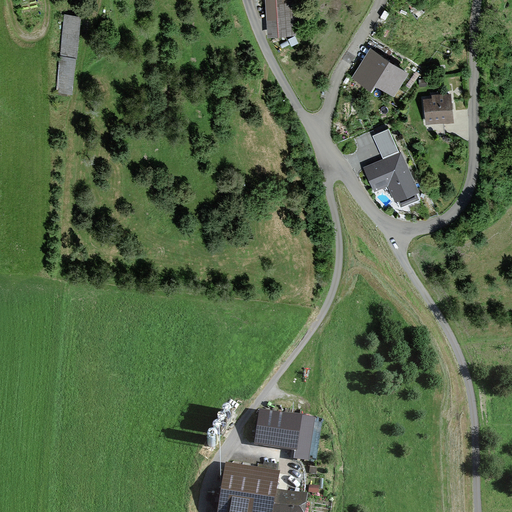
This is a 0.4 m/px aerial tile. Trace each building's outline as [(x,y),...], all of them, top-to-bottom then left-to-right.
[(265,0),(266,34),(295,33),(293,0),(265,0)] [(79,16),(64,14),(56,93),(71,94),(79,16)] [(406,69),(371,48),(355,75),(371,84),(375,78),(394,90),(406,69)] [(430,99),(426,100),(427,122),(448,120),(447,93),(430,94),(430,99)] [(401,151),(366,167),(376,187),(389,181),(397,198),(418,188),(401,151)] [(311,420),(258,413),(253,444),(292,450),(291,460),(305,462),(311,420)] [(201,453),(209,458),(221,438),(213,433),(201,453)] [(274,474),(226,467),(219,511),(300,511),(303,496),(271,491),(274,474)]
